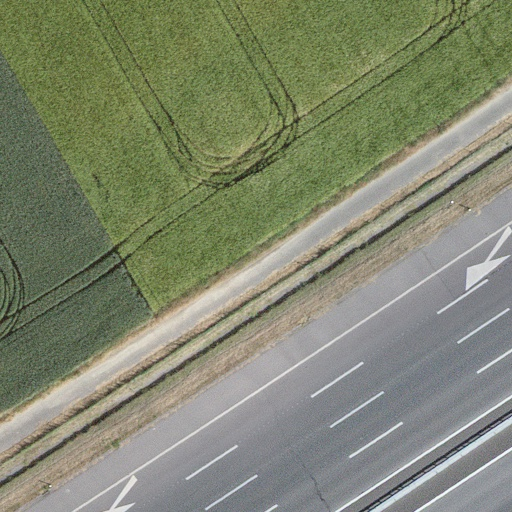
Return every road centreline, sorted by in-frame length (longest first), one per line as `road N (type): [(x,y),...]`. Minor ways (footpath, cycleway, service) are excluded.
road 1 (track): [(511,102),(0,440)]
road 2 (motorway): [(511,349),(266,511)]
